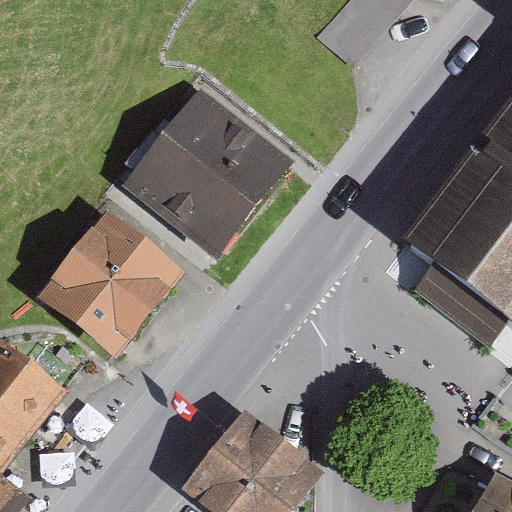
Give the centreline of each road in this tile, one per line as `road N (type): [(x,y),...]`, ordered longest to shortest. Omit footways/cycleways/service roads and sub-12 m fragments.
road 1 (secondary): [(286,300),(511,19)]
road 2 (secondary): [(116,511),(286,300)]
road 3 (residential): [(338,511),(335,360),(309,318),(286,300)]
